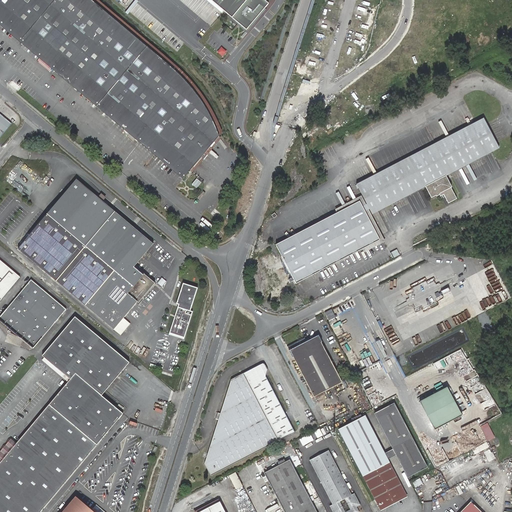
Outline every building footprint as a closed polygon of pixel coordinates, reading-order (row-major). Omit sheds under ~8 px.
[(147,46),(91,0),(0,0),(0,25),(183,179),(190,171),(219,136),(216,127),(211,118),(207,110),(200,100),(193,90),(186,81),(172,68),(147,46)] [(119,0),(138,16),(143,9),(132,0),(119,0)] [(246,0),(210,0),(232,18),(246,0)] [(246,0),(232,18),(246,30),(269,4),(264,0),(246,0)] [(221,57),(226,51),(220,47),(216,52),(221,57)] [(0,136),(11,123),(0,113),(0,136)] [(380,170),(396,200),(425,185),(431,197),(435,194),(436,195),(439,193),(438,192),(441,190),(443,193),(448,202),(456,198),(450,186),(451,186),(445,175),(498,147),(483,117),(380,170)] [(371,213),(396,200),(380,170),(356,183),(367,205),(368,207),(371,213)] [(134,266),(153,243),(76,179),(18,248),(114,329),(137,301),(138,302),(155,283),(144,274),(143,274),(134,266)] [(360,201),(276,244),(296,283),(380,240),(364,209),(363,207),(360,201)] [(0,300),(20,277),(0,259),(0,300)] [(158,283),(162,287),(167,281),(162,277),(158,283)] [(31,279),(0,316),(0,320),(33,348),(67,309),(31,279)] [(197,288),(184,283),(177,303),(179,304),(169,335),(183,339),(192,311),(190,310),(197,288)] [(331,308),(324,312),(328,321),(335,317),(331,308)] [(70,379),(68,382),(66,383),(62,388),(0,462),(0,511),(40,511),(119,418),(123,413),(101,395),(129,362),(75,316),(42,355),(44,357),(70,379)] [(314,397),(342,382),(335,369),(318,336),(307,342),(305,338),(287,347),(289,351),(292,357),(293,357),(314,397)] [(42,360),(68,382),(70,379),(44,357),(42,360)] [(211,475),(278,440),(293,432),(263,373),(267,372),(268,370),(264,364),(263,363),(243,373),(231,379),(205,464),(211,475)] [(448,387),(421,401),(436,430),(463,415),(448,387)] [(394,403),(374,413),(393,449),(396,455),(407,477),(427,467),(394,403)] [(365,415),(338,429),(363,476),(389,462),(388,459),(385,453),(365,415)] [(474,453),(488,447),(486,441),(471,448),(474,453)] [(490,448),(483,451),(488,461),(495,458),(490,448)] [(393,449),(385,453),(388,459),(396,455),(393,449)] [(359,511),(357,506),(360,505),(354,493),(352,494),(350,492),(328,450),(310,460),(333,504),(330,506),(332,511),(359,511)] [(316,511),(290,459),(265,472),(264,473),(275,494),(284,511),(316,511)] [(380,508),(406,495),(389,462),(363,476),(380,508)] [(234,471),(227,475),(234,489),(241,485),(234,471)] [(420,479),(413,482),(416,487),(422,483),(420,479)] [(95,511),(76,496),(62,511),(95,511)] [(225,511),(220,501),(198,511),(225,511)] [(460,511),(481,511),(478,509),(471,501),(460,511)]
